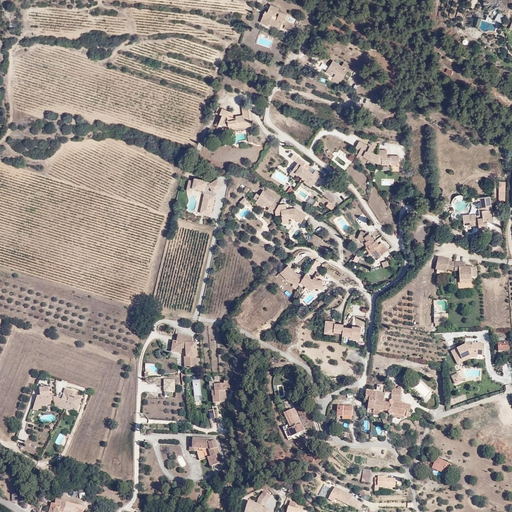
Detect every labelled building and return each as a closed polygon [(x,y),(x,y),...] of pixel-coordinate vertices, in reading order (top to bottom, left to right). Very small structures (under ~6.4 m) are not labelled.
[(295,27),(287,24),(290,18),(278,13),(279,10),(270,7),(267,14),(265,13),(264,16),(263,15),(262,17),(263,18),(262,19),(270,22),(269,25),(270,25),(270,28),(280,32),(282,27),(285,28),(284,30),(293,33),(295,27)] [(504,16),(497,12),(493,19),(500,23),(504,16)] [(474,26),(494,32),(497,23),(477,17),(474,26)] [(270,22),(262,19),(260,25),(269,29),(270,28),(270,25),(269,25),(270,22)] [(335,77),(342,81),(348,74),(351,75),(353,72),(343,65),(342,68),(333,63),(326,75),(331,77),(332,75),(335,77)] [(427,82),(422,86),(442,106),(452,101),(427,82)] [(243,106),(244,114),(242,114),(243,117),(235,118),(235,120),(229,120),(228,119),(228,117),(228,114),(229,112),(217,108),(214,115),(218,116),(218,115),(221,116),(218,124),(224,126),(225,123),(228,124),(228,128),(239,126),(239,127),(250,126),(248,105),(243,106)] [(371,148),(358,141),(354,147),(359,150),(355,155),(360,158),(362,155),(377,163),(396,165),(396,162),(398,162),(398,157),(390,156),(390,158),(385,158),(386,156),(386,151),(378,150),(378,155),(375,154),(371,153),(370,151),(371,150),(371,148)] [(298,170),(303,174),(309,166),(304,162),(306,160),(299,154),(297,157),(299,158),(293,166),(296,169),(298,170)] [(309,166),(303,174),(308,178),(309,179),(313,182),(319,174),(321,175),(323,173),(316,167),(314,170),(309,166)] [(206,191),(207,180),(194,178),(194,181),(189,179),(186,190),(192,192),(193,189),(206,191)] [(218,179),(209,185),(213,192),(223,186),(218,179)] [(268,210),(274,214),(276,215),(282,215),(282,220),(289,220),(289,219),(293,218),(302,223),(306,215),(295,208),(287,209),(286,204),(279,205),(274,202),(276,198),(263,190),(260,195),(257,193),(254,197),(258,200),(266,205),(270,207),(268,210)] [(216,195),(205,193),(201,213),(212,215),(216,195)] [(244,205),(248,199),(243,196),(239,202),(244,205)] [(485,224),(488,224),(487,214),(491,213),(491,208),(489,208),(489,200),(481,200),(481,203),(478,203),(479,211),(476,211),(476,218),(474,218),(474,217),(461,218),(461,228),(469,228),(469,229),(476,229),(485,228),(485,224)] [(356,219),(361,226),(366,222),(361,215),(356,219)] [(269,226),(272,231),(277,227),(274,223),(269,226)] [(364,243),(367,246),(376,240),(373,236),(372,237),(369,233),(366,234),(361,231),(358,237),(361,238),(364,243)] [(374,255),(377,253),(380,256),(387,251),(383,246),(381,247),(376,240),(367,246),(365,247),(368,252),(371,251),(374,255)] [(371,264),(373,267),(384,262),(382,258),(371,264)] [(464,264),(454,264),(449,263),(449,261),(438,259),(435,271),(446,274),(447,271),(454,273),(458,273),(459,281),(471,281),(471,278),(476,278),(475,268),(465,269),(464,264)] [(311,269),(318,271),(321,262),(314,260),(311,269)] [(284,276),(287,279),(292,282),(291,282),(297,286),(299,283),(303,277),(298,274),(297,275),(296,276),(292,273),(293,272),(286,266),(282,270),(286,274),(284,276)] [(286,274),(282,270),(279,273),(286,281),(291,283),(291,282),(292,282),(287,279),(284,276),(286,274)] [(309,276),(304,273),(303,277),(299,283),(305,286),(307,283),(313,286),(319,287),(320,288),(322,288),(322,282),(322,280),(318,280),(315,280),(312,278),(311,279),(309,278),(309,276)] [(333,321),(324,319),(323,330),(333,332),(341,333),(341,335),(359,337),(360,326),(351,325),(351,327),(342,326),(342,323),(333,322),(333,321)] [(194,346),(190,346),(190,342),(176,339),(175,345),(174,351),(170,350),(169,356),(179,358),(179,353),(184,353),(184,361),(185,371),(194,371),(194,360),(195,360),(194,346)] [(498,339),(498,344),(499,353),(510,352),(509,343),(505,343),(504,339),(498,339)] [(466,345),(458,349),(461,353),(459,354),(461,360),(471,355),(472,357),(473,357),(477,357),(478,355),(485,355),(485,344),(474,343),(474,345),(470,345),(467,346),(466,345)] [(458,349),(453,351),(459,363),(473,357),(472,357),(471,355),(461,360),(459,354),(461,353),(458,349)] [(461,380),(457,373),(450,376),(454,383),(461,380)] [(192,377),(194,402),(201,402),(200,376),(192,377)] [(163,379),(163,391),(175,391),(175,379),(163,379)] [(53,399),(54,404),(59,406),(66,409),(67,406),(77,409),(81,398),(73,394),(74,391),(65,387),(61,398),(57,397),(57,395),(52,396),(49,396),(49,393),(48,386),(39,386),(40,394),(38,394),(34,404),(38,405),(38,407),(41,407),(42,404),(50,403),(49,400),(53,399)] [(221,388),(212,388),(212,400),(209,400),(210,406),(222,406),(222,395),(227,395),(227,386),(221,386),(221,388)] [(395,393),(392,393),(391,400),(394,402),(401,402),(402,388),(399,388),(399,390),(395,390),(395,393)] [(376,392),(367,391),(366,400),(369,400),(369,409),(375,409),(376,392)] [(392,392),(385,391),(385,393),(383,404),(394,405),(394,402),(391,400),(392,393),(392,392)] [(382,410),(383,404),(385,393),(376,392),(375,409),(382,410)] [(394,405),(383,404),(382,410),(388,410),(388,414),(389,414),(389,417),(393,417),(394,405)] [(412,406),(394,405),(393,417),(404,418),(405,411),(408,410),(408,415),(411,415),(412,406)] [(344,419),(344,421),(353,422),(354,409),(338,409),(338,418),(344,419)] [(295,418),(294,415),(295,415),(294,410),(284,414),(291,429),(286,431),(290,439),(302,433),(299,426),(298,426),(295,418)] [(282,415),(288,430),(291,429),(284,414),(282,415)] [(208,460),(206,451),(202,442),(193,441),(189,441),(188,454),(196,455),(198,463),(207,460),(208,460)] [(212,468),(221,466),(215,447),(213,447),(211,444),(211,443),(202,442),(206,451),(208,460),(210,459),(213,458),(214,462),(210,463),(212,468)] [(294,446),(300,451),(304,447),(298,442),(294,446)] [(445,471),(448,473),(453,465),(441,457),(435,466),(445,472),(445,471)] [(372,471),(364,470),(362,483),(371,484),(372,471)] [(382,478),(378,478),(375,478),(375,492),(380,492),(380,489),(384,489),(383,485),(389,486),(389,489),(396,489),(396,479),(387,479),(387,478),(382,478)] [(318,489),(315,493),(322,498),(325,494),(318,489)] [(337,501),(342,503),(349,506),(353,497),(336,489),(330,502),(335,504),(337,501)] [(16,493),(12,493),(11,501),(22,502),(22,496),(17,496),(16,493)] [(245,506),(244,511),(268,511),(268,510),(261,509),(261,505),(263,506),(265,497),(257,495),(256,503),(255,506),(245,506)] [(54,505),(51,504),(48,511),(59,511),(60,511),(82,511),(85,507),(77,504),(55,501),(54,505)]
